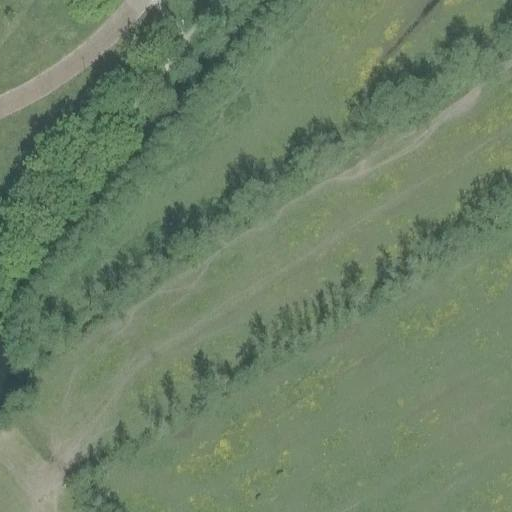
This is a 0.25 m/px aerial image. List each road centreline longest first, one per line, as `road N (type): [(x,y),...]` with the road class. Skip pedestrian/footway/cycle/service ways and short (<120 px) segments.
road 1 (residential): [(292,396),(511,259)]
road 2 (residential): [(108,511),(292,396)]
road 3 (residential): [(292,396),(195,230)]
road 4 (unclassified): [(140,0),(70,68),(0,107)]
road 5 (residential): [(372,511),(292,396)]
